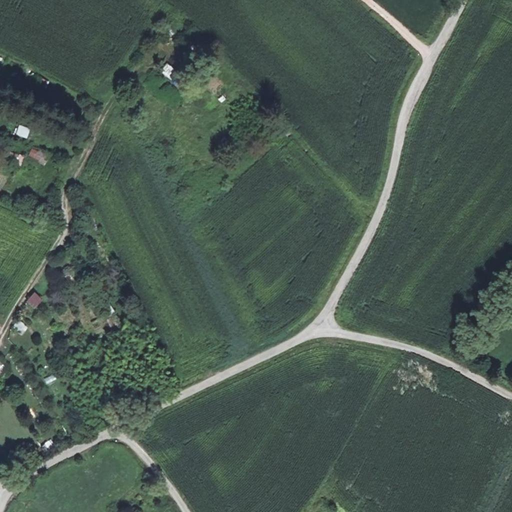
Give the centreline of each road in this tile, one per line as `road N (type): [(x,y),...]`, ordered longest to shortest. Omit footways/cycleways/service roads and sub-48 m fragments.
road 1 (unclassified): [(464,0),(406,113),(371,236),(320,326)]
road 2 (unclassified): [(320,326),(112,430)]
road 3 (unclassified): [(320,326),(445,359),(511,396)]
